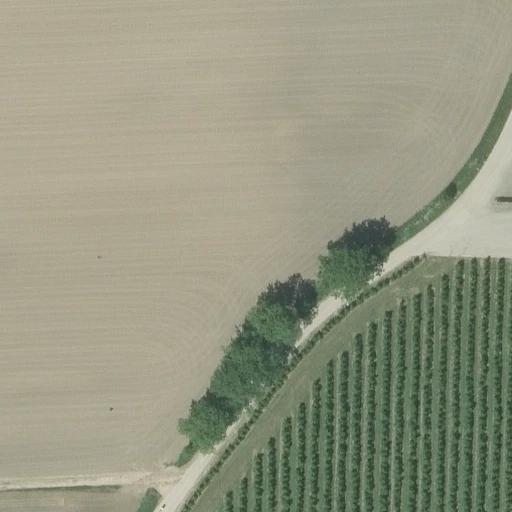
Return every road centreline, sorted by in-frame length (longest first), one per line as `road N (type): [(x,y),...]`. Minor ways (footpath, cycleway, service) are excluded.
road 1 (unclassified): [(161,511),(297,336),(470,195),(511,120)]
road 2 (track): [(182,483),(0,487)]
